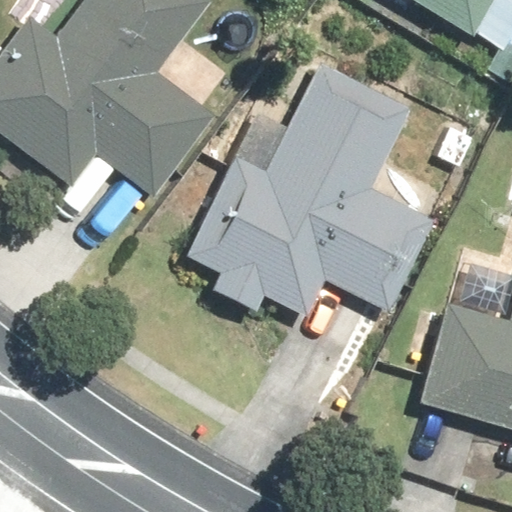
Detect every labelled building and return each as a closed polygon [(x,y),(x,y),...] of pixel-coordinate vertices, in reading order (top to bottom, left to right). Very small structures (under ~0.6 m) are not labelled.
[(8,9),(0,18),(0,149),(45,185),(72,151),(126,193),(191,110),(132,65),(182,0),(48,0),(28,25),(8,9)] [(511,0),(393,0),(445,34),(454,21),(501,52),(511,34),(511,0)] [(263,122),(229,105),(160,243),(188,258),(177,281),(232,308),(242,287),(278,305),(293,274),(358,306),(405,213),(351,186),(391,104),(296,57),(263,122)] [(511,164),(509,163),(498,201),(511,205),(511,164)] [(511,225),(503,260),(445,245),(430,303),(416,300),(391,396),(511,428),(511,225)]
